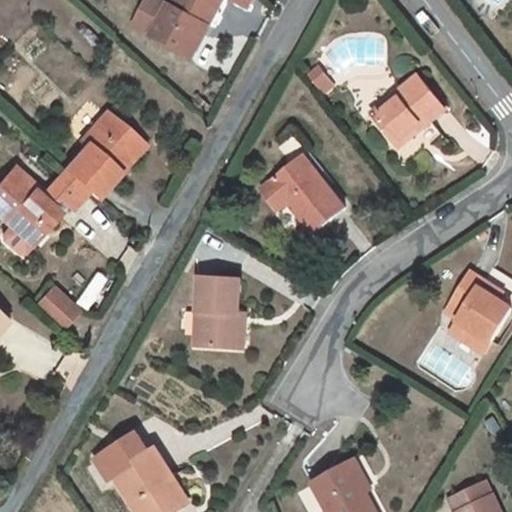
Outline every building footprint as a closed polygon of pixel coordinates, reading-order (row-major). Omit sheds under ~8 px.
[(163,0),(145,32),(151,36),(170,3),(163,0)] [(235,0),(248,6),(251,0),(178,0),(175,6),(170,3),(151,36),(185,54),(203,23),(209,25),(222,0),(235,0)] [(203,23),(185,54),(191,57),(209,25),(203,23)] [(310,78),(320,90),(328,83),(318,71),(310,78)] [(419,77),(372,114),(401,149),(448,112),(419,77)] [(328,83),(320,90),(323,94),(332,88),(328,83)] [(68,208),(72,211),(88,193),(96,201),(119,176),(115,171),(125,160),(125,150),(135,139),(107,114),(82,143),(87,148),(64,173),(46,194),(43,196),(53,204),(50,209),(59,217),(68,208)] [(115,171),(119,176),(144,147),(135,139),(125,150),(125,160),(115,171)] [(279,212),(289,203),(315,233),(345,208),(303,157),(261,191),(279,212)] [(39,225),(46,231),(59,217),(50,209),(30,191),(34,187),(15,169),(0,186),(0,219),(11,229),(4,236),(5,242),(14,249),(19,249),(25,241),(39,225)] [(46,194),(35,185),(34,187),(30,191),(50,209),(53,204),(43,196),(46,194)] [(25,241),(32,247),(46,231),(39,225),(25,241)] [(502,293),(471,273),(453,303),(446,313),(459,322),(451,334),(485,355),(493,342),(511,312),(511,308),(498,299),(502,293)] [(241,280),(201,278),(198,347),(238,349),(239,314),(241,280)] [(54,292),(38,311),(62,332),(78,314),(54,292)] [(239,314),(238,349),(245,350),(247,314),(239,314)] [(109,481),(115,478),(150,456),(138,436),(97,461),(109,481)] [(115,478),(137,511),(178,511),(184,509),(168,484),(174,479),(156,452),(150,456),(115,478)] [(373,489),(357,459),(349,463),(365,493),(373,489)] [(313,485),(328,511),(376,511),(365,493),(349,463),(312,483),(313,485)] [(168,484),(184,509),(191,505),(174,479),(168,484)] [(453,511),(501,511),(487,482),(448,499),(453,511)]
